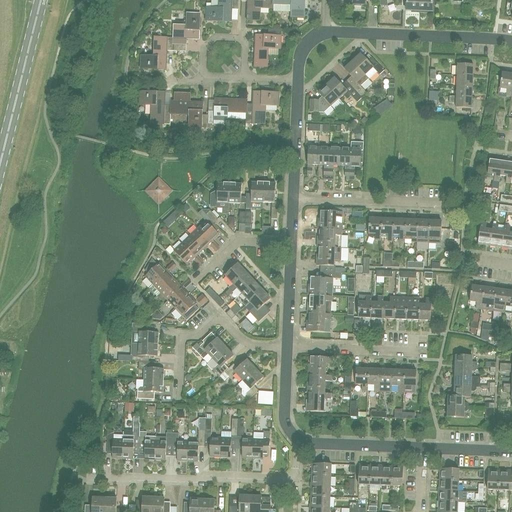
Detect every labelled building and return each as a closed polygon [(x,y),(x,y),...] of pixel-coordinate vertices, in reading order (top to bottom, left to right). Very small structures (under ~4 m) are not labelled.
[(231,10),(238,10),(238,0),(211,0),(211,1),(211,8),(206,8),(205,21),(231,22),(231,10)] [(260,9),(273,9),(273,0),(240,0),(241,1),(248,1),(247,21),(260,21),(260,9)] [(273,0),(273,9),(273,11),(291,12),(291,18),(304,19),(305,0),(273,0)] [(418,11),(419,11),(419,0),(406,0),(406,11),(411,11),(411,12),(418,13),(418,11)] [(419,0),(419,11),(420,11),(420,13),(427,13),(427,12),(432,12),(432,0),(419,0)] [(174,38),(173,51),(185,52),(186,39),(198,39),(199,14),(186,13),(186,26),(174,25),(173,38),(174,38)] [(282,30),(268,30),(268,36),(255,36),(254,67),(267,67),(268,48),(281,49),(282,30)] [(166,51),(173,51),(174,38),(173,38),(154,37),(153,56),(141,56),(140,69),(166,70),(166,51)] [(360,54),(352,62),(365,75),(369,79),(377,72),(379,75),(384,71),(374,61),(370,64),(367,62),(360,54)] [(352,62),(344,69),(351,77),(357,83),(360,79),(364,84),(369,79),(365,75),(352,62)] [(457,76),(473,77),(473,66),(458,65),(457,76)] [(511,97),(511,92),(511,74),(502,73),(500,89),(507,90),(506,96),(511,97)] [(472,87),(473,77),(457,76),(457,87),(472,87)] [(334,78),(326,85),(339,99),(343,96),(347,100),(351,96),(349,94),(347,92),(341,86),(334,78)] [(339,99),(326,85),(318,93),(322,97),(318,101),(310,100),(310,112),(324,113),(330,106),(331,107),(339,99)] [(361,87),(359,85),(354,90),(362,98),(367,94),(361,87)] [(457,87),(456,96),(456,98),(472,98),(472,87),(457,87)] [(362,98),(354,90),(349,94),(351,96),(357,103),(362,98)] [(170,114),(170,106),(164,105),(165,93),(139,92),(138,105),(151,106),(150,124),(170,125),(170,114)] [(252,105),(246,105),(246,113),(245,124),(265,125),(265,106),(278,106),(278,93),(253,92),(252,105)] [(207,124),(208,116),(202,116),(202,103),(190,102),(190,94),(174,93),(174,102),(171,102),(170,106),(170,114),(188,115),(188,128),(208,129),(208,124),(207,124)] [(456,98),(456,96),(449,96),(449,104),(456,104),(456,109),(472,109),(472,98),(456,98)] [(246,113),(246,105),(247,100),(215,99),(214,112),(208,111),(208,116),(207,124),(208,124),(227,125),(227,113),(246,113)] [(496,111),(494,127),(502,128),(505,112),(496,111)] [(350,149),(349,177),(349,180),(354,180),(355,166),(361,166),(361,150),(363,150),(363,143),(351,143),(350,149)] [(318,165),(319,148),(308,148),(307,175),(312,175),(313,165),(318,165)] [(319,148),(318,165),(324,165),(323,179),(328,179),(329,148),(319,148)] [(333,166),(339,166),(340,149),(329,148),(328,179),(333,180),(333,166)] [(344,176),(349,177),(350,149),(340,149),(339,166),(345,166),(344,176)] [(500,176),(502,160),(490,158),(488,174),(495,175),(494,181),(499,182),(500,176)] [(511,178),(511,172),(511,161),(502,160),(500,176),(507,177),(506,183),(511,184),(511,178)] [(158,206),(172,191),(158,178),(144,192),(158,206)] [(216,203),(228,203),(229,184),(217,183),(217,200),(212,200),(212,205),(216,205),(216,203)] [(251,202),(262,202),(263,183),(251,183),(251,197),(246,197),(246,204),(251,204),(251,202)] [(262,202),(271,203),(270,219),(277,220),(277,207),(277,203),(275,202),(276,184),(263,183),(262,202)] [(229,184),(228,203),(246,204),(246,197),(240,197),(241,184),(229,184)] [(500,201),(508,203),(509,196),(508,196),(509,192),(502,191),(502,195),(501,195),(500,201)] [(485,195),(483,207),(491,208),(493,196),(485,195)] [(506,212),(507,206),(499,205),(499,211),(503,212),(502,217),(506,218),(506,212)] [(219,229),(213,223),(205,214),(202,210),(198,213),(203,219),(205,221),(197,229),(211,243),(219,235),(216,232),(219,229)] [(205,214),(213,223),(218,219),(209,210),(205,214)] [(319,230),(342,231),(342,224),(336,224),(336,217),(342,218),(342,212),(320,212),(320,219),(318,219),(317,230),(319,230)] [(380,238),(381,219),(369,219),(368,235),(368,237),(375,238),(375,241),(380,241),(380,238)] [(392,242),(393,236),(393,220),(381,219),(380,238),(387,238),(387,241),(392,242)] [(393,220),(393,236),(399,236),(399,242),(405,242),(405,220),(393,220)] [(405,220),(405,242),(405,243),(411,243),(411,242),(416,242),(417,221),(405,220)] [(423,243),(428,243),(429,221),(417,221),(416,242),(423,243)] [(442,222),(429,221),(428,243),(441,243),(442,222)] [(490,246),(493,230),(486,230),(486,223),(481,222),(478,244),(490,246)] [(502,248),(504,232),(497,231),(498,225),(494,224),(493,230),(490,246),(502,248)] [(502,248),(511,249),(511,233),(509,233),(510,226),(505,226),(504,232),(502,248)] [(211,243),(197,229),(190,236),(203,250),(211,243)] [(342,231),(319,230),(319,237),(317,237),(317,247),(319,247),(341,248),(342,231)] [(182,243),(195,257),(203,250),(190,236),(182,243)] [(447,241),(446,249),(454,250),(455,242),(447,241)] [(195,257),(182,243),(173,251),(186,265),(195,257)] [(341,248),(319,247),(319,255),(316,255),(316,266),(334,266),(334,261),(339,262),(340,260),(341,248)] [(145,277),(152,285),(166,272),(159,264),(157,265),(152,259),(144,271),(145,271),(148,274),(145,277)] [(225,276),(233,285),(246,273),(237,264),(225,276)] [(152,285),(160,293),(174,280),(166,272),(152,285)] [(246,273),(233,285),(228,289),(232,293),(236,289),(241,294),(254,282),(246,273)] [(307,296),(309,296),(331,297),(332,297),(332,290),(329,290),(328,289),(325,289),(326,284),(332,284),(332,279),(310,278),(310,285),(308,285),(307,296)] [(174,280),(160,293),(167,301),(181,288),(174,280)] [(245,307),(249,302),(262,291),(254,282),(241,294),(246,299),(241,303),(245,307)] [(480,310),(483,288),(471,286),(469,302),(476,303),(475,309),(480,310)] [(174,309),(189,296),(181,288),(167,301),(174,309)] [(211,299),(214,302),(219,298),(215,294),(210,288),(205,292),(211,298),(211,299)] [(483,288),(480,310),(492,311),(493,305),(496,290),(483,288)] [(504,313),(505,307),(507,292),(496,290),(493,305),(492,311),(504,313)] [(270,300),(262,291),(249,302),(254,308),(249,313),(259,323),(267,315),(261,308),(270,300)] [(200,300),(198,302),(202,306),(208,301),(202,295),(198,298),(200,300)] [(189,296),(174,309),(182,317),(196,304),(189,296)] [(307,314),(309,314),(330,315),(331,297),(309,296),(309,303),(307,303),(307,314)] [(358,318),(370,319),(371,303),(371,296),(359,296),(358,318)] [(370,319),(382,319),(382,303),(383,297),(378,297),(378,303),(371,303),(370,319)] [(382,303),(382,319),(394,320),(395,304),(395,298),(390,297),(389,304),(382,303)] [(224,304),(219,298),(214,302),(220,308),(224,304)] [(395,298),(395,304),(394,320),(406,320),(406,304),(407,298),(402,298),(402,301),(395,301),(395,298)] [(417,321),(418,305),(418,299),(414,298),(407,298),(406,304),(406,320),(417,321)] [(426,305),(418,305),(417,321),(430,322),(431,299),(426,299),(426,305)] [(230,319),(234,314),(230,310),(225,314),(230,319)] [(238,319),(234,314),(230,319),(234,323),(238,319)] [(330,320),(330,315),(309,314),(308,321),(306,321),(306,332),(323,333),(329,333),(330,320)] [(490,325),(489,331),(497,332),(498,326),(493,325),(494,321),(491,321),(490,325)] [(138,344),(157,345),(158,334),(149,333),(150,325),(133,324),(132,344),(138,344)] [(489,331),(490,325),(482,324),(482,330),(481,339),(487,342),(489,331)] [(212,360),(225,348),(217,339),(208,348),(204,343),(199,347),(195,351),(203,360),(208,355),(212,360)] [(132,362),(138,362),(149,363),(148,357),(157,357),(157,345),(138,344),(138,351),(132,350),(132,356),(132,362)] [(225,348),(212,360),(213,361),(216,367),(213,370),(220,378),(220,377),(229,369),(228,369),(225,365),(233,357),(225,348)] [(455,367),(477,367),(477,363),(471,363),(471,356),(455,356),(455,367)] [(307,376),(309,376),(325,376),(326,364),(332,364),(333,359),(311,358),(310,365),(308,365),(307,376)] [(242,381),(255,370),(247,361),(237,369),(233,365),(228,369),(229,369),(220,377),(224,381),(229,377),(234,373),(242,381)] [(144,369),(143,381),(163,381),(163,369),(154,369),(154,363),(149,363),(138,362),(138,369),(144,369)] [(454,377),(471,378),(471,372),(474,372),(477,370),(477,367),(455,367),(454,377)] [(367,392),(367,385),(368,370),(355,369),(355,385),(362,386),(361,392),(367,392)] [(263,378),(255,370),(242,381),(238,385),(242,389),(241,390),(242,395),(244,397),(246,396),(249,399),(258,391),(254,387),(263,378)] [(368,370),(367,385),(374,386),(373,392),(379,392),(380,370),(368,370)] [(380,370),(379,392),(391,393),(392,386),(392,371),(380,370)] [(403,394),(404,371),(392,371),(392,386),(398,387),(398,393),(403,394)] [(416,372),(404,371),(403,394),(415,394),(416,372)] [(307,393),(309,394),(324,394),(325,382),(331,382),(332,377),(325,376),(309,376),(309,383),(307,383),(307,393)] [(454,387),(476,388),(478,388),(479,378),(471,378),(454,377),(454,387)] [(503,384),(503,389),(511,389),(511,380),(511,385),(503,384)] [(162,394),(163,381),(143,381),(143,387),(140,387),(138,388),(137,390),(138,390),(138,392),(137,392),(137,399),(152,400),(152,393),(162,394)] [(448,391),(448,397),(464,398),(470,398),(470,392),(474,392),(476,390),(476,388),(454,387),(454,391),(448,391)] [(511,389),(503,389),(502,393),(511,393),(511,400),(511,406),(511,405),(511,389)] [(331,395),(324,394),(309,394),(308,401),(306,401),(306,412),(323,413),(324,400),(331,400),(331,395)] [(464,398),(448,397),(447,407),(468,408),(468,405),(466,403),(464,403),(464,398)] [(358,411),(356,411),(356,402),(350,402),(349,417),(358,417),(358,411)] [(468,408),(447,407),(447,418),(463,418),(464,412),(466,412),(468,410),(468,408)] [(493,421),(494,409),(488,409),(485,409),(485,420),(493,421)] [(139,424),(133,424),(133,436),(123,436),(122,459),(133,459),(133,444),(138,444),(139,424)] [(204,435),(204,431),(198,430),(198,443),(188,443),(187,462),(197,462),(198,447),(204,447),(204,435)] [(122,459),(123,436),(122,436),(122,435),(113,435),(113,431),(107,431),(106,443),(112,443),(111,458),(122,459)] [(154,460),(155,437),(145,437),(146,433),(139,432),(139,444),(145,445),(144,460),(154,460)] [(253,440),(252,459),(262,460),(263,456),(268,456),(269,432),(263,432),(263,433),(253,433),(253,440)] [(166,446),(171,446),(172,434),(166,434),(166,438),(155,437),(154,460),(165,461),(166,446)] [(176,461),(187,462),(188,443),(178,442),(178,434),(172,434),(171,446),(177,446),(176,461)] [(220,458),(220,438),(210,438),(209,457),(220,458)] [(231,439),(220,438),(220,458),(230,458),(231,439)] [(242,439),(241,459),(252,459),(253,440),(242,439)] [(311,475),(330,476),(331,465),(312,464),(311,475)] [(369,486),(369,467),(358,466),(358,486),(369,486)] [(369,486),(380,486),(380,467),(369,467),(369,486)] [(391,487),(391,468),(380,467),(380,486),(391,487)] [(403,468),(391,468),(391,487),(402,487),(403,468)] [(439,480),(458,481),(459,470),(439,469),(439,480)] [(498,491),(499,472),(488,471),(487,490),(498,491)] [(499,472),(498,491),(509,491),(510,472),(499,472)] [(311,486),(330,487),(330,476),(311,475),(311,486)] [(439,480),(439,491),(458,492),(458,481),(439,480)] [(329,497),(330,487),(311,486),(310,497),(329,497)] [(439,491),(438,502),(457,503),(458,492),(439,491)] [(249,511),(250,497),(239,496),(239,507),(229,507),(228,511),(249,511)] [(261,497),(250,497),(249,511),(269,511),(270,506),(264,506),(264,502),(261,502),(261,497)] [(329,508),(329,497),(310,497),(310,508),(329,508)] [(104,511),(105,499),(92,498),(92,511),(84,511),(104,511)] [(152,511),(153,498),(142,498),(142,502),(139,501),(139,502),(136,502),(136,506),(129,505),(128,511),(152,511)] [(153,498),(152,511),(169,511),(170,507),(169,507),(169,506),(167,503),(163,503),(164,499),(153,498)] [(105,499),(104,511),(115,511),(116,499),(105,499)] [(200,511),(201,500),(190,499),(190,503),(187,503),(184,505),(183,511),(200,511)] [(201,500),(200,511),(213,511),(214,501),(201,500)] [(438,502),(437,511),(456,511),(457,503),(438,502)] [(357,511),(357,508),(358,503),(350,503),(349,511),(357,511)]
